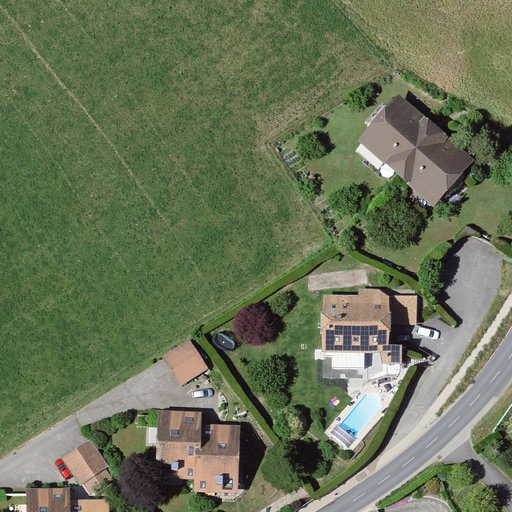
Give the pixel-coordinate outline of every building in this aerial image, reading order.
[(394,98),(355,143),(437,212),(475,167),(394,98)] [(357,300),(324,300),(324,359),(335,359),(334,374),(322,374),(322,382),(403,383),(403,351),(391,351),(391,325),(417,325),(417,300),(401,300),(402,290),(357,289),(357,300)] [(194,338),(166,354),(183,385),(212,368),(194,338)] [(202,415),(157,415),(156,469),(195,470),(194,502),(241,502),(242,430),(201,429),(202,415)] [(93,439),(65,456),(88,492),(116,475),(93,439)] [(67,491),(25,491),(25,511),(110,511),(111,508),(67,508),(67,491)]
